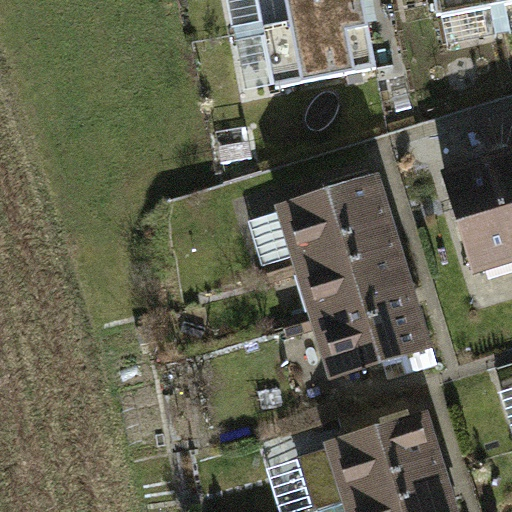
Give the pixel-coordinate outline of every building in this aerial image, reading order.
[(364,0),(259,0),(265,29),(366,10),(364,0)] [(497,0),(435,0),(439,17),(499,5),(497,0)] [(377,71),(366,10),(265,29),(277,89),(377,71)] [(511,183),(504,159),(444,179),(475,276),(511,264),(511,183)] [(398,240),(378,180),(279,212),(299,272),(398,240)] [(417,300),(398,240),(299,272),(318,332),(417,300)] [(437,361),(417,300),(318,332),(338,392),(437,361)] [(439,478),(419,418),(320,450),(340,510),(439,478)] [(450,511),(439,478),(340,510),(340,511),(450,511)]
